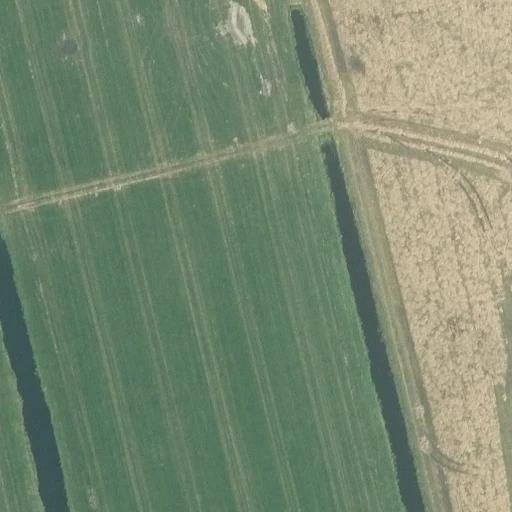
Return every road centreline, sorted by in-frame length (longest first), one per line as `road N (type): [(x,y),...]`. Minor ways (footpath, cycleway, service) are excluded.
road 1 (track): [(0,211),(354,118)]
road 2 (track): [(354,118),(511,97)]
